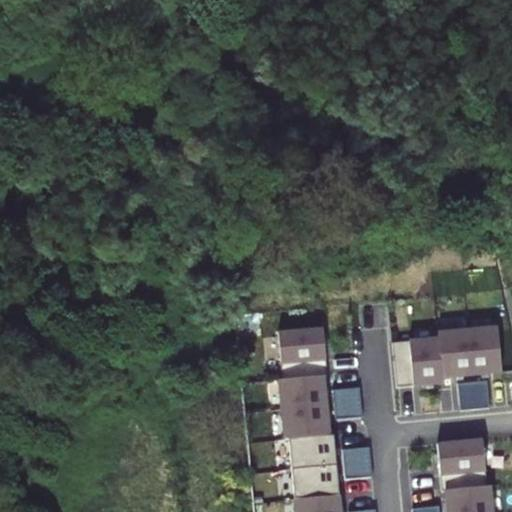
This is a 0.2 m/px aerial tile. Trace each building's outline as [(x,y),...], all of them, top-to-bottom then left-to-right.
[(443,378),(502,372),(497,327),(438,333),(438,338),(392,342),(397,387),(444,383),(443,378)] [(283,379),(279,380),(285,440),(289,439),(295,511),(340,511),(334,435),(330,435),(324,377),(328,376),(323,329),(278,333),(283,379)] [(490,379),(461,380),(462,406),(491,404),(490,379)] [(360,387),(333,390),(336,419),(363,417),(360,387)] [(446,491),(447,511),(492,511),(490,486),(487,486),(483,440),(438,444),(442,491),(446,491)] [(369,447),(342,450),(345,479),(372,477),(369,447)]
